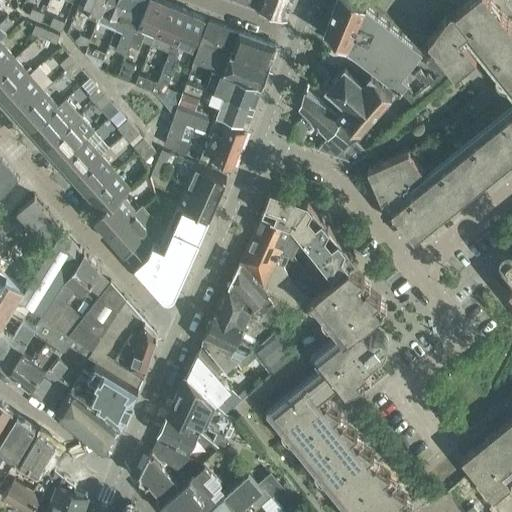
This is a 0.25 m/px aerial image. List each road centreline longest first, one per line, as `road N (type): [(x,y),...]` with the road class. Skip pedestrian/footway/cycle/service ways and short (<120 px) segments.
road 1 (residential): [(177,329),(0,132)]
road 2 (residential): [(440,440),(402,389),(466,337),(418,271)]
road 3 (residential): [(418,271),(338,169),(257,140)]
road 4 (tertiary): [(177,329),(257,140)]
road 5 (tertiary): [(114,476),(177,329)]
road 6 (unknown): [(241,178),(174,148),(114,89)]
road 7 (residential): [(0,382),(114,476)]
road 8 (residential): [(418,271),(511,193)]
